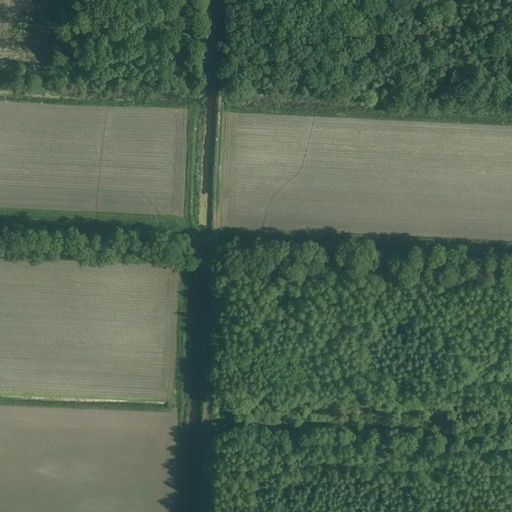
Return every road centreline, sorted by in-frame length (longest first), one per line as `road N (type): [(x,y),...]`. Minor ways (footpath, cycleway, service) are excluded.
road 1 (track): [(212,258),(200,511)]
road 2 (track): [(210,240),(225,0)]
road 3 (track): [(210,240),(0,224)]
